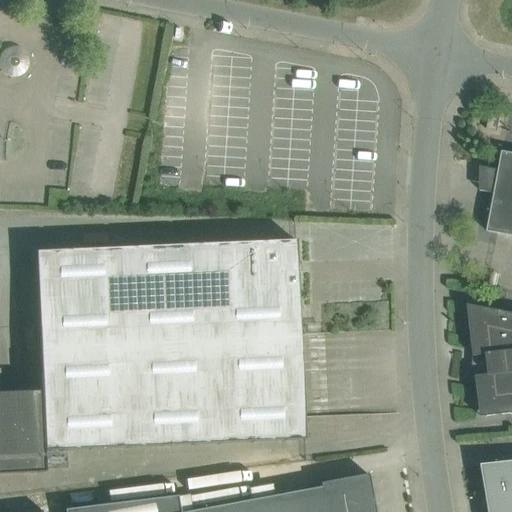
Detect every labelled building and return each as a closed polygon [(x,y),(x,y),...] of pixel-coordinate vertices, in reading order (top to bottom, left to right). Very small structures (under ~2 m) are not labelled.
[(501,115),(497,115),(490,113),(486,130),(498,133),(501,115)] [(486,140),(482,172),(498,174),(502,142),(486,140)] [(511,237),(511,153),(503,152),(487,232),(511,237)] [(304,441),(296,241),(36,253),(41,377),(44,452),(304,441)] [(511,414),(511,313),(468,305),(474,357),(487,355),(490,376),(477,377),(482,418),(511,414)] [(0,475),(45,473),(44,452),(41,377),(0,379),(0,475)] [(511,511),(511,462),(492,464),(491,465),(492,472),(484,473),(490,511),(511,511)] [(180,511),(177,497),(64,511),(375,511),(368,475),(320,484),(320,488),(193,511),(180,511)]
